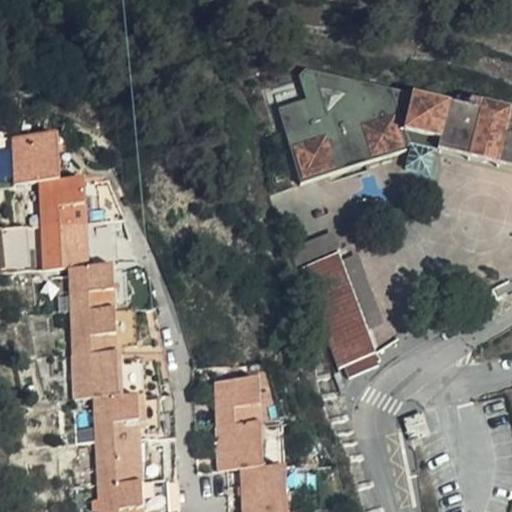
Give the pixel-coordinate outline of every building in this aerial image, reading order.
[(511,116),(305,67),(298,74),(305,98),(278,106),(300,183),(405,152),(407,144),(411,145),(435,151),(511,169),(511,116)] [(75,400),(94,399),(118,399),(112,268),(87,269),(85,238),(84,223),(83,201),(82,182),(58,183),(56,139),(13,141),(15,183),(40,183),(44,269),(69,269),(75,400)] [(435,151),(411,145),(405,170),(430,176),(435,151)] [(90,201),(83,201),(84,223),(104,222),(104,211),(90,210),(90,201)] [(87,269),(112,268),(110,229),(92,230),(93,238),(85,238),(87,269)] [(345,257),(359,296),(374,291),(360,252),(345,257)] [(301,267),(338,366),(373,353),(337,254),(301,267)] [(151,292),(144,270),(127,271),(134,310),(135,310),(155,310),(151,292)] [(135,310),(134,310),(118,310),(120,346),(138,346),(135,310)] [(390,342),(376,351),(381,359),(394,351),(390,342)] [(334,371),(339,384),(340,389),(345,387),(346,387),(339,369),(334,371)] [(219,473),(227,472),(242,472),(243,511),(285,511),(283,470),(262,471),(257,384),(216,386),(219,473)] [(158,397),(147,398),(148,428),(149,434),(160,433),(158,397)] [(164,441),(176,440),(173,397),(162,397),(164,441)] [(118,399),(94,399),(98,511),(142,511),(138,428),(137,398),(118,399)] [(147,398),(137,398),(138,428),(148,428),(147,398)] [(422,414),(405,418),(411,440),(412,439),(424,436),(428,435),(422,414)] [(151,511),(179,511),(178,483),(151,484),(151,511)]
